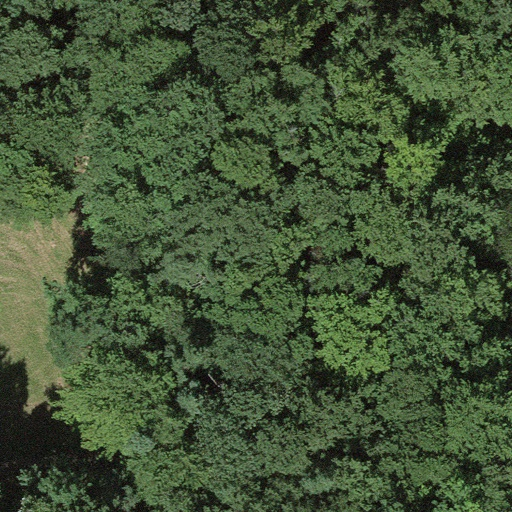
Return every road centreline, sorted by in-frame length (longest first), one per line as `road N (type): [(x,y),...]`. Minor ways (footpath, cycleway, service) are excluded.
road 1 (track): [(511,435),(179,470)]
road 2 (track): [(0,475),(179,470),(206,511)]
